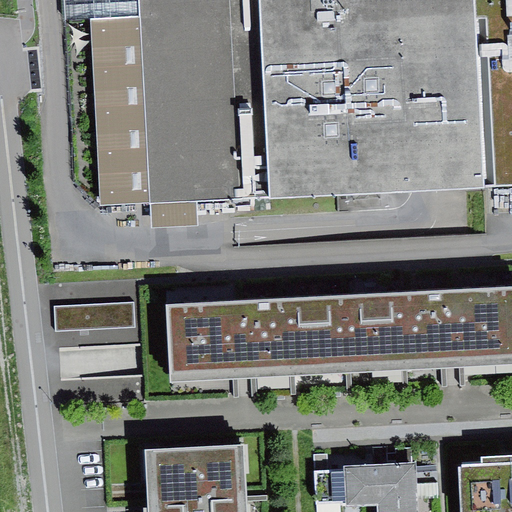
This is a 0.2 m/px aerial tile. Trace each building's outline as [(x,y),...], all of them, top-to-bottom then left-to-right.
[(91,21),(139,18),(137,0),(64,0),(65,22),(91,21)] [(511,0),(137,0),(139,18),(148,207),(197,205),(418,194),(432,193),(511,188),(511,0)] [(100,209),(148,207),(139,18),(91,21),(100,209)] [(197,205),(148,207),(150,230),(198,228),(197,205)] [(511,292),(167,309),(173,386),(245,383),(455,372),(511,369),(511,292)] [(134,304),(54,308),(55,332),(136,328),(134,304)] [(247,511),(245,448),(146,454),(150,511),(247,511)] [(511,511),(511,466),(461,469),(463,511),(511,511)] [(428,511),(426,469),(324,474),(326,511),(388,508),(388,511),(428,511)]
